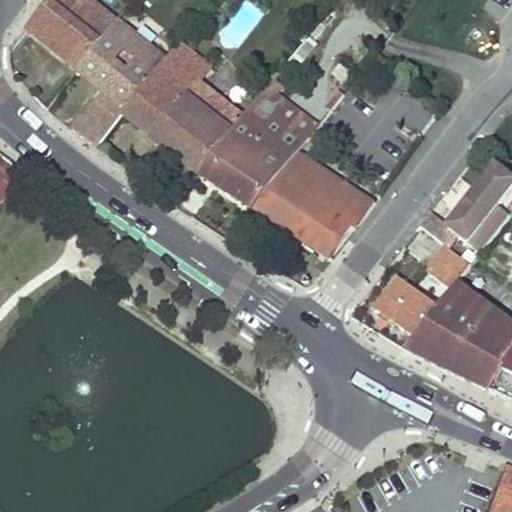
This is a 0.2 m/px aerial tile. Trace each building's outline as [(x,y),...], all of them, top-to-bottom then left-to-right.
[(50,0),(26,31),(77,71),(116,23),(88,0),(50,0)] [(164,62),(116,23),(77,71),(105,96),(71,131),(96,149),(123,116),(164,62)] [(164,62),(123,116),(198,176),(233,132),(190,96),(212,69),(181,44),(164,62)] [(390,73),(373,59),(355,82),(372,96),(390,73)] [(233,132),(198,176),(252,212),(280,177),(309,139),(320,125),(307,114),(303,118),(287,106),(295,97),(282,85),(287,79),(281,73),(233,132)] [(320,117),(324,120),(344,95),(340,93),(320,117)] [(295,97),(287,106),(303,118),(307,114),(320,125),(324,120),(320,117),(311,110),(295,97)] [(309,139),(280,177),(330,211),(340,199),(317,181),(334,158),(309,139)] [(0,195),(1,194),(13,174),(0,164),(0,195)] [(480,255),(509,217),(498,207),(511,188),(511,180),(497,168),(448,230),(480,255)] [(330,211),(280,177),(252,212),(329,261),(371,205),(349,188),(340,199),(330,211)] [(470,268),(450,251),(431,274),(451,293),(457,285),(467,271),(470,268)] [(438,312),(399,281),(377,309),(415,340),(438,312)] [(415,340),(405,351),(485,390),(511,350),(511,326),(483,304),(457,285),(451,293),(438,312),(415,340)] [(511,350),(485,390),(511,402),(511,350)] [(511,511),(511,473),(504,470),(500,479),(486,511),(511,511)]
